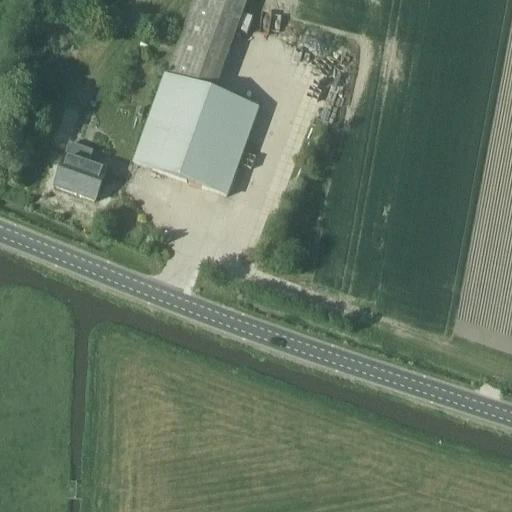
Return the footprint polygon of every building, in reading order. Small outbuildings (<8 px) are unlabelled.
[(219,90),(238,28),(248,31),(252,18),(245,16),(250,0),(192,0),(171,70),(192,77),(191,81),(219,90)] [(72,74),(95,79),(101,56),(78,51),(72,74)] [(134,165),(227,198),(258,110),(165,77),(134,165)] [(66,106),(50,148),(67,154),(70,146),(83,112),(66,106)] [(67,154),(55,188),(95,202),(106,172),(88,166),(92,154),(70,146),(67,154)]
